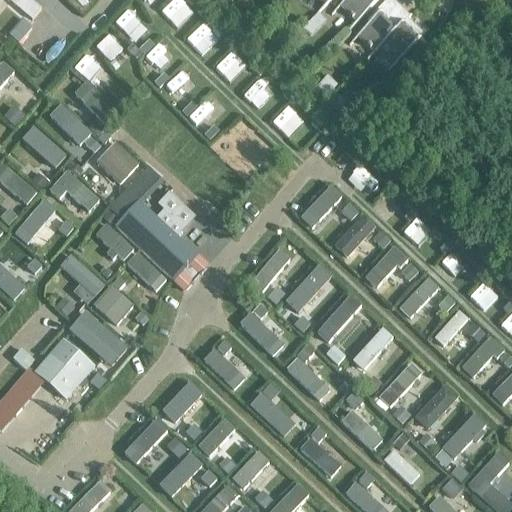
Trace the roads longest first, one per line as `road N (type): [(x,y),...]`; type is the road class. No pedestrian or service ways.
road 1 (unknown): [(279,202),(511,422)]
road 2 (unknown): [(205,294),(433,511)]
road 3 (unknown): [(175,347),(349,511)]
